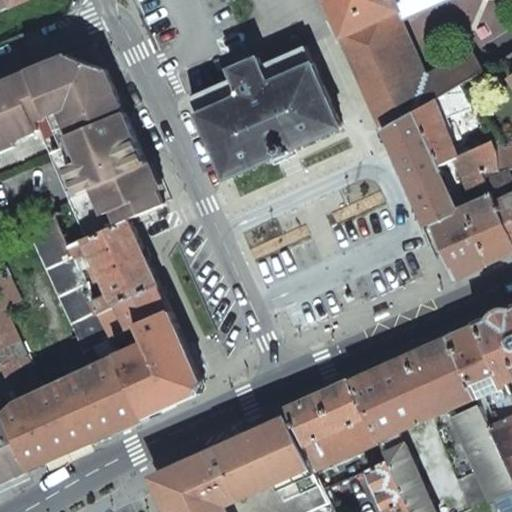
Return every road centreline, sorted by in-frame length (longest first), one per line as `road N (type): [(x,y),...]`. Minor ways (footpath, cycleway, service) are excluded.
road 1 (residential): [(119,9),(209,203),(281,386)]
road 2 (secondary): [(281,386),(7,511)]
road 3 (secondary): [(511,283),(281,386)]
road 4 (unknown): [(358,167),(291,0)]
road 5 (residential): [(119,9),(0,57)]
